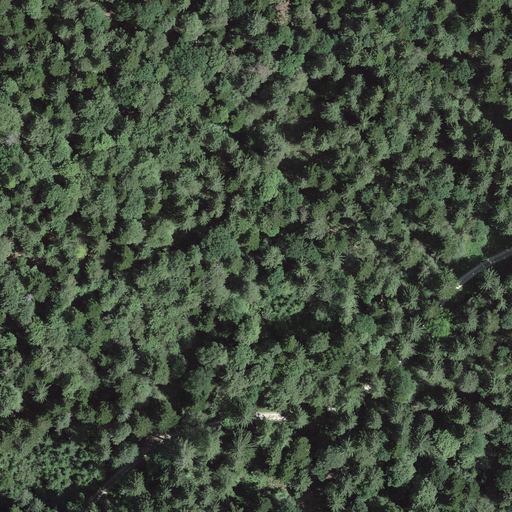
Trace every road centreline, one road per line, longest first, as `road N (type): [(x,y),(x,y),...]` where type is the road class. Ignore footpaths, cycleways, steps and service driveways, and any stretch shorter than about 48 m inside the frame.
road 1 (track): [(511,251),(465,286),(416,357),(354,402),(210,427),(136,471),(94,511)]
road 2 (track): [(136,471),(52,228),(0,154)]
